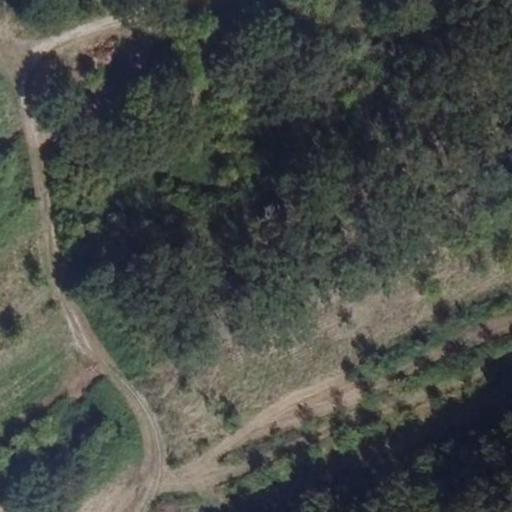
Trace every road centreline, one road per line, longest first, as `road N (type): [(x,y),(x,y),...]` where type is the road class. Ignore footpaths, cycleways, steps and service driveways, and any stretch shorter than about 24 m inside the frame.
road 1 (track): [(0,28),(159,478)]
road 2 (track): [(13,62),(212,0)]
